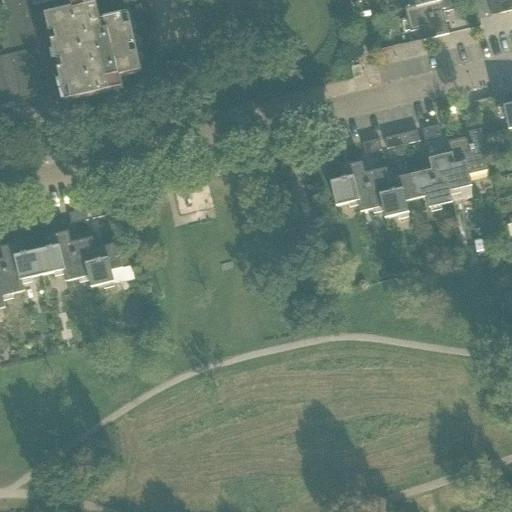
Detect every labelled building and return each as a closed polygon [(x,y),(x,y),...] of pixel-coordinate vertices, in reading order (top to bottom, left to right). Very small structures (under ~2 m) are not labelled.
[(96,0),(70,0),(71,1),(31,10),(28,0),(0,0),(0,38),(4,56),(0,57),(0,105),(64,91),(66,102),(123,89),(120,77),(142,72),(128,14),(101,20),(96,0)] [(414,0),(416,7),(428,4),(431,16),(443,13),(455,11),(452,0),(414,0)] [(497,0),(487,0),(492,16),(501,14),(498,3),(497,0)] [(511,10),(511,0),(509,0),(498,3),(501,14),(511,10)] [(411,32),(421,30),(424,41),(448,35),(443,13),(431,16),(428,4),(416,7),(405,9),(411,32)] [(470,30),(481,27),(476,10),(465,13),(470,30)] [(376,39),(365,42),(368,52),(379,49),(376,39)] [(511,92),(511,93),(511,95),(511,104),(503,107),(508,131),(511,129),(511,92)] [(439,125),(422,129),(424,140),(441,136),(439,125)] [(448,143),(451,154),(453,166),(466,163),(469,175),(491,170),(481,130),(469,132),(470,138),(448,143)] [(401,135),(403,145),(420,141),(417,131),(401,135)] [(403,145),(401,135),(384,138),(387,149),(403,145)] [(379,140),(362,143),(365,154),(382,150),(379,140)] [(429,159),(431,171),(434,182),(447,179),(450,191),(472,186),(469,175),(466,163),(453,166),(451,154),(429,159)] [(336,206),(359,201),(356,189),(367,187),(364,175),(362,164),(340,169),(339,163),(327,166),(336,206)] [(361,212),(383,207),(380,195),(392,193),(389,181),(386,170),(364,175),(367,187),(356,189),(359,201),(361,212)] [(431,171),(410,176),(416,199),(427,196),(430,208),(453,203),(450,191),(447,179),(434,182),(431,171)] [(380,195),(383,207),(386,218),(409,213),(406,201),(416,199),(410,176),(389,181),(392,193),(380,195)] [(107,205),(90,209),(93,219),(110,215),(107,205)] [(85,210),(69,214),(71,224),(88,220),(85,210)] [(45,233),(33,235),(42,276),(64,271),(61,259),(73,256),(70,244),(67,233),(46,238),(45,233)] [(0,249),(3,260),(6,272),(18,269),(21,281),(42,276),(33,235),(21,238),(22,243),(0,249)] [(92,239),(70,244),(73,256),(61,259),(64,271),(66,282),(88,277),(85,265),(98,262),(95,250),(92,239)] [(117,245),(95,250),(98,262),(85,265),(88,277),(91,289),(114,283),(111,272),(122,269),(117,245)] [(0,260),(0,288),(2,297),(23,292),(21,281),(18,269),(6,272),(3,260),(0,260)]
